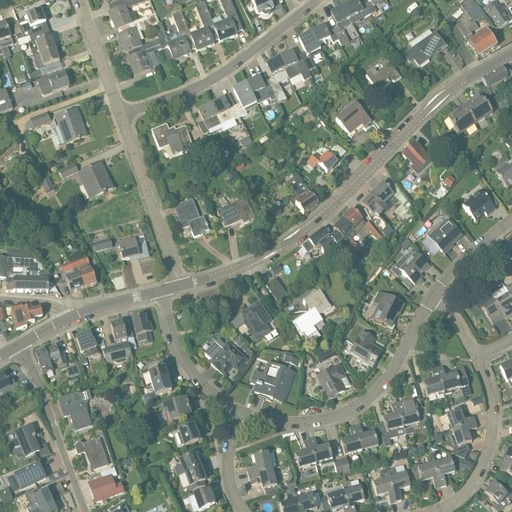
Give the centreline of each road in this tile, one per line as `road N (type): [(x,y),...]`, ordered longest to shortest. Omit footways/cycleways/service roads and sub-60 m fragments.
road 1 (tertiary): [(178,286),(243,266),(299,232),(439,98),(511,52)]
road 2 (residential): [(242,411),(299,422),(359,404),(394,370),(434,292)]
road 3 (residential): [(121,115),(207,81),(317,0)]
road 4 (residential): [(432,511),(467,488),(486,453),(490,395),(476,355)]
road 5 (residential): [(178,286),(121,115)]
road 6 (residential): [(18,345),(85,511)]
road 7 (residential): [(160,290),(190,371),(242,411)]
road 8 (residential): [(121,115),(78,0)]
